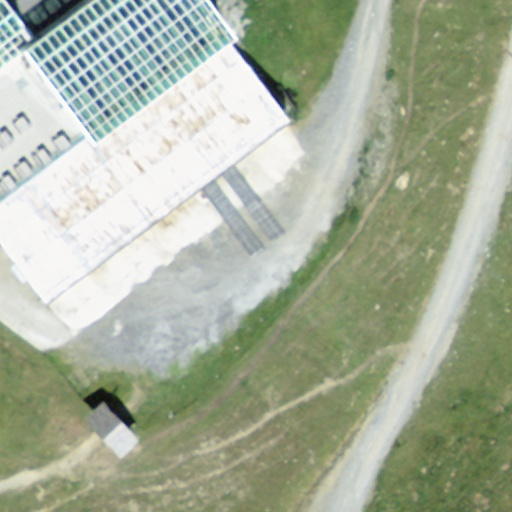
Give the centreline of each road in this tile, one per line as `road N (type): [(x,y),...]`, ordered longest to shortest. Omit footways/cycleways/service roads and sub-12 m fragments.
road 1 (track): [(511,107),(442,325),(355,479),(345,511)]
road 2 (track): [(331,154),(387,0)]
